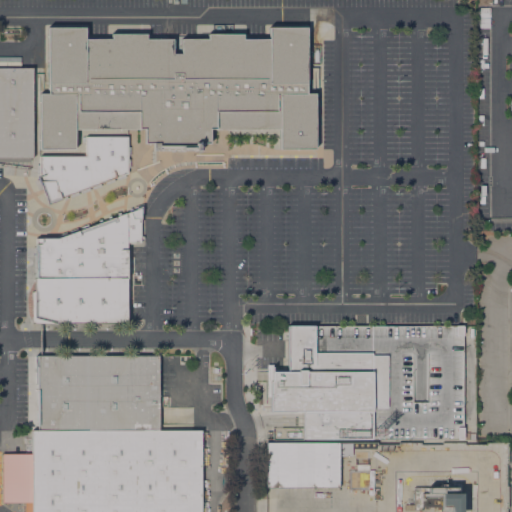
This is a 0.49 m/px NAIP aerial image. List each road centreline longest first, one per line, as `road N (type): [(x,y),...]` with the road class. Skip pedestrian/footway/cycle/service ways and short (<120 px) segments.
road 1 (residential): [(0,338),(220,338),(234,349)]
road 2 (residential): [(234,349),(236,403),(247,433),(246,511)]
